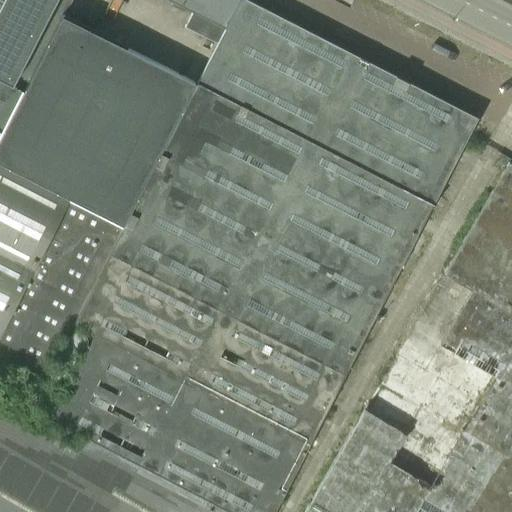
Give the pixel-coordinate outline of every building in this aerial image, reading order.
[(0,0),(0,360),(43,383),(73,322),(123,225),(0,164),(0,136),(22,92),(16,89),(16,88),(12,86),(56,0),(0,0)] [(273,511),(364,337),(477,117),(249,0),(170,0),(193,11),(185,27),(217,43),(195,84),(123,225),(73,322),(95,333),(51,419),(85,437),(232,511),(273,511)] [(0,136),(0,164),(123,225),(195,84),(62,16),(23,92),(22,92),(0,136)] [(511,511),(511,164),(508,162),(406,337),(303,511),(511,511)] [(232,511),(85,437),(78,450),(0,404),(0,511),(232,511)]
